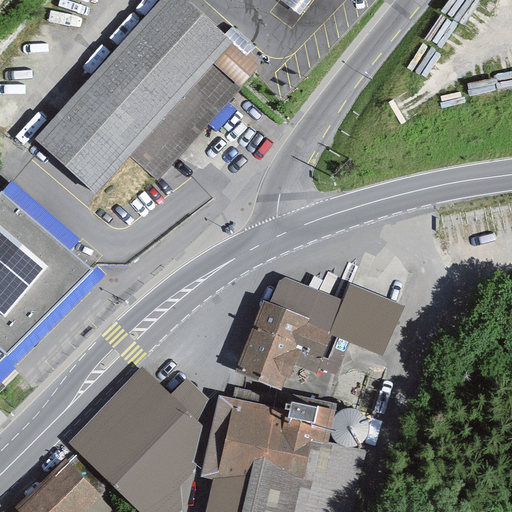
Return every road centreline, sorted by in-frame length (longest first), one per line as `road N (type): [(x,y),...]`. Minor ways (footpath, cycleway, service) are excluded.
road 1 (secondary): [(280,235),(191,287),(137,332),(0,476)]
road 2 (unclassified): [(280,235),(278,200),(312,134),(413,0)]
road 3 (secondary): [(511,174),(393,197),(280,235)]
